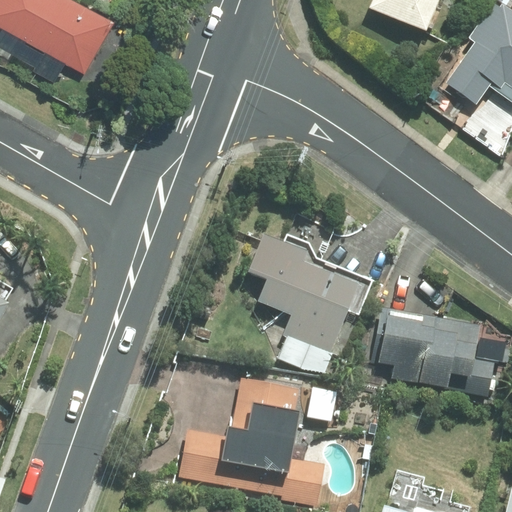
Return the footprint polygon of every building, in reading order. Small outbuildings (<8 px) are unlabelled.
[(0,0),(0,27),(2,29),(0,33),(0,47),(35,67),(33,71),(54,83),(65,64),(84,75),(113,22),(73,0),(0,0)] [(428,34),(442,0),(373,0),(370,8),(428,34)] [(511,15),(499,6),(496,10),(492,7),(469,42),(473,45),(444,86),(476,107),(488,89),(511,105),(511,15)] [(332,357),(360,286),(304,264),(309,253),(264,235),(249,273),(268,281),(259,302),(292,316),(283,337),(332,357)] [(0,323),(10,305),(0,299),(0,323)] [(393,380),(489,398),(495,364),(476,360),(482,326),(383,308),(373,364),(395,368),(393,380)] [(281,500),(317,506),(324,464),(294,459),(302,413),(295,412),(299,389),(241,378),(232,427),(230,427),(228,436),(187,429),(179,478),(282,496),(281,500)]
